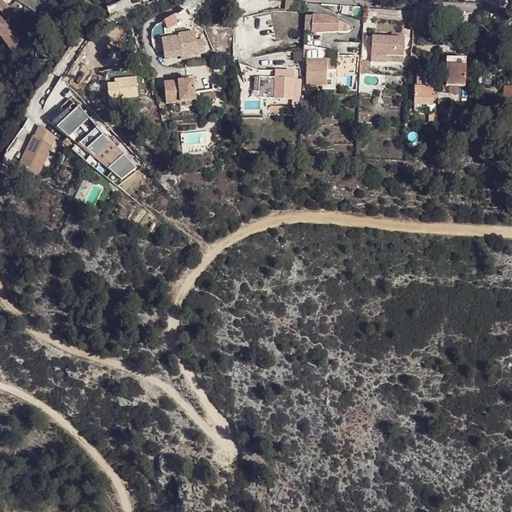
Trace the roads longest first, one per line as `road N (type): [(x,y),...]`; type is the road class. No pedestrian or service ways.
road 1 (track): [(511,235),(286,221),(218,253),(198,273),(172,332),(184,374),(225,426),(218,437),(172,390),(49,343),(13,316),(0,289)]
road 2 (residential): [(173,0),(71,37),(0,148)]
road 3 (residential): [(511,9),(314,0)]
road 4 (track): [(0,387),(50,407),(96,452),(130,511)]
